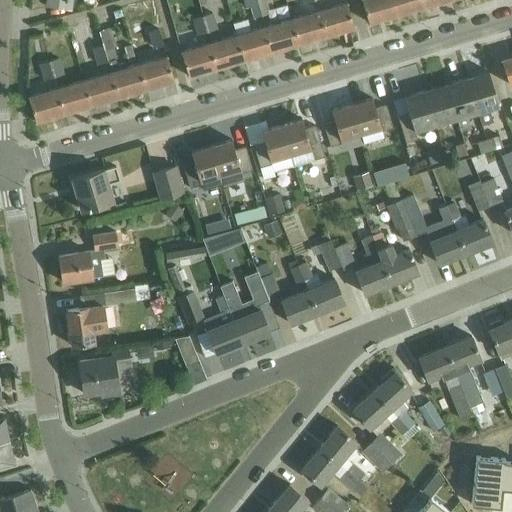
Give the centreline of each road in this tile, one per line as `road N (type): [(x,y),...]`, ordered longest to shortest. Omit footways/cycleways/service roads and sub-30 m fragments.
road 1 (residential): [(8,167),(511,18)]
road 2 (residential): [(60,457),(367,336)]
road 3 (residential): [(60,457),(8,167)]
road 4 (residential): [(215,511),(367,336)]
road 5 (residential): [(367,336),(511,276)]
